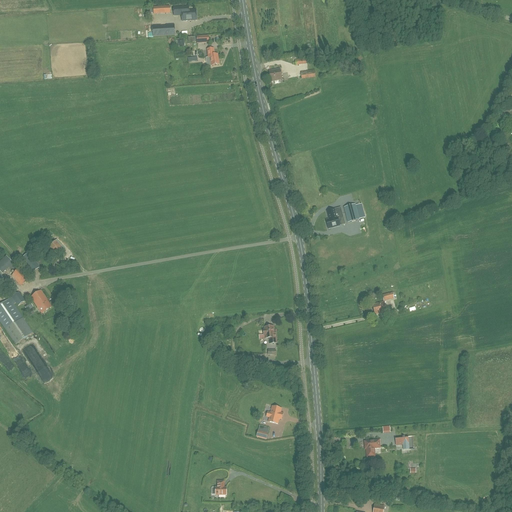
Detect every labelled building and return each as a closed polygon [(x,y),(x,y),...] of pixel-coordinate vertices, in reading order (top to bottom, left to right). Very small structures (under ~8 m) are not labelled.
[(174,16),(182,15),(182,21),(197,20),(196,10),(189,11),(188,7),(174,8),(174,16)] [(166,27),(161,27),(161,26),(152,26),(153,36),(175,35),(174,25),(166,25),(166,27)] [(212,66),(211,66),(219,64),(218,54),(215,55),(214,49),(207,50),(208,57),(206,58),(207,68),(211,67),(211,66),(212,66)] [(271,81),(282,79),(280,69),(269,71),(271,81)] [(302,79),(316,77),(315,70),(301,72),(302,79)] [(355,205),(345,208),(349,222),(359,220),(355,205)] [(333,219),(337,218),(334,210),(327,211),(329,218),(332,217),(333,219)] [(337,218),(333,219),(332,217),(329,218),(329,220),(326,221),(328,229),(340,226),(337,218)] [(57,242),(47,251),(56,261),(66,251),(57,242)] [(33,273),(40,267),(29,253),(22,258),(33,273)] [(0,271),(2,274),(14,263),(7,256),(0,261),(0,271)] [(21,286),(29,279),(20,268),(12,276),(21,286)] [(42,314),(52,307),(50,303),(48,299),(47,300),(41,291),(31,297),(42,314)] [(33,332),(25,320),(13,304),(16,302),(18,306),(25,301),(19,292),(12,297),(10,299),(0,305),(0,320),(6,329),(16,344),(33,332)] [(384,301),(394,299),(392,293),(382,295),(384,301)] [(28,311),(34,307),(30,302),(24,306),(28,311)] [(375,315),(387,312),(384,302),(372,305),(375,315)] [(271,334),(274,334),(273,327),(265,328),(265,330),(264,330),(264,331),(264,335),(265,335),(265,336),(266,339),(270,338),(269,336),(271,335),(271,334)] [(6,337),(2,339),(20,370),(24,368),(6,337)] [(239,356),(231,359),(233,365),(235,364),(238,370),(244,367),(239,356)] [(279,419),(281,419),(283,414),(280,413),(281,409),(272,407),(270,414),(272,415),(270,422),(278,424),(279,419)] [(257,437),(266,439),(268,434),(258,431),(257,437)] [(409,449),(407,437),(395,438),(396,442),(398,442),(398,445),(396,445),(403,445),(403,450),(409,449)] [(373,449),(380,448),(380,440),(364,441),(365,445),(365,446),(366,446),(366,449),(367,455),(368,456),(368,457),(369,457),(370,457),(371,456),(371,455),(373,455),(374,455),(374,454),(373,449)] [(418,468),(420,468),(420,463),(412,463),(412,473),(418,473),(418,468)] [(226,488),(224,488),(224,482),(218,482),(218,488),(215,488),(215,495),(226,495),(226,488)]
